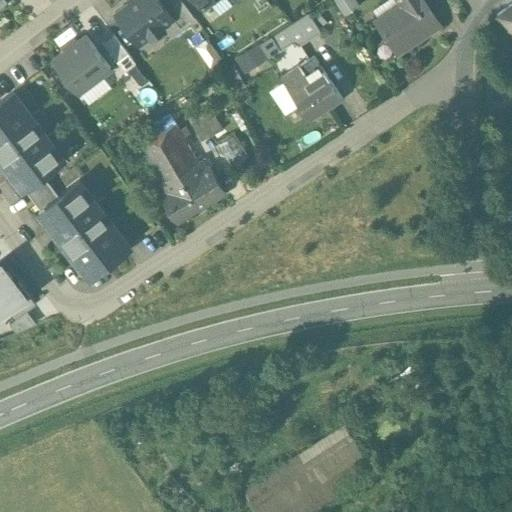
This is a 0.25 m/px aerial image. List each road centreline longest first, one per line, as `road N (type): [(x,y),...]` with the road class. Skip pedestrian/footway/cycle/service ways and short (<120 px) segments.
road 1 (residential): [(469,87),(91,313),(56,297),(0,221)]
road 2 (secondary): [(0,416),(250,330),(475,295)]
road 3 (residential): [(469,87),(475,295)]
